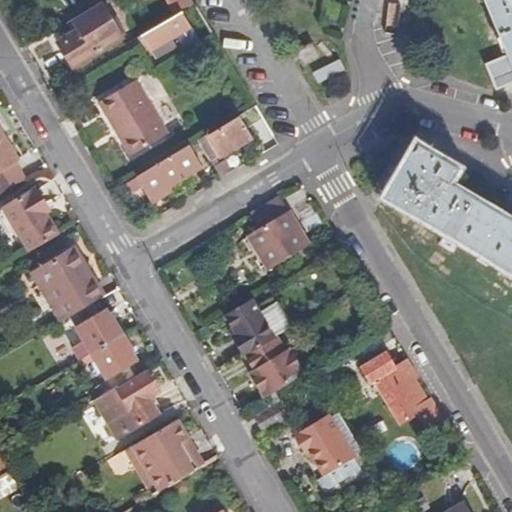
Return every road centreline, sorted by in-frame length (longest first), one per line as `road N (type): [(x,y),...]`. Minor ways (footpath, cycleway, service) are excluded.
road 1 (residential): [(511,501),(315,155)]
road 2 (residential): [(272,511),(127,265)]
road 3 (residential): [(127,265),(0,53)]
road 4 (residential): [(127,265),(315,155)]
road 5 (residential): [(511,126),(412,103),(315,155)]
